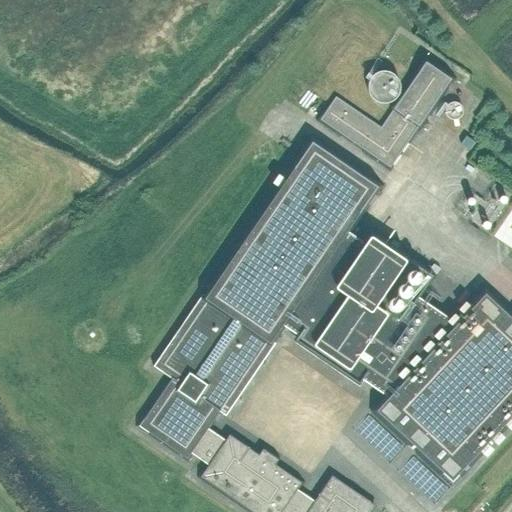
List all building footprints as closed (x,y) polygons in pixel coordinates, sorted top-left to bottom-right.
[(423,59),(392,108),(379,127),(334,96),(318,120),(389,170),(419,127),(450,77),(423,59)] [(376,102),(384,103),(390,101),(395,97),(398,91),(399,85),(397,78),(391,72),(384,70),(375,71),(369,76),(365,83),(365,91),(369,98),(376,102)] [(445,115),(449,119),(455,119),(459,116),(461,111),(460,106),(456,102),(450,101),(445,104),(443,109),(445,115)] [(368,511),(373,505),(368,501),(370,498),(330,471),(311,498),(297,489),(303,481),(275,461),(276,459),(261,448),(258,451),(227,430),(221,438),(208,428),(220,412),(224,414),(273,342),(268,338),(272,333),(278,337),(285,327),(382,393),(367,410),(451,487),(460,477),(460,476),(511,420),(511,311),(484,285),(452,319),(420,298),(437,273),(368,225),(359,238),(350,232),(367,207),(380,186),(308,135),(204,286),(210,290),(206,295),(201,292),(152,364),(168,376),(140,416),(134,425),(145,433),(146,433),(186,461),(191,453),(205,462),(195,476),(248,511),(368,511)] [(463,214),(487,231),(510,200),(485,182),(476,194),(461,183),(454,192),(470,204),(463,214)]
